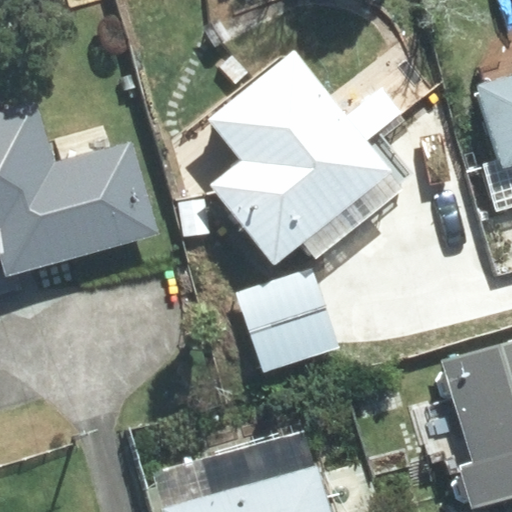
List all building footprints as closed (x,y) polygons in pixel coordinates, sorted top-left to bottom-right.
[(384,169),(298,64),(220,127),(246,160),(222,180),(281,252),(384,169)] [(511,79),(487,86),(506,154),(511,152),(511,79)] [(34,115),(0,124),(0,223),(2,223),(11,258),(69,243),(34,115)] [(313,277),(242,300),(263,364),(334,341),(313,277)] [(511,494),(511,350),(455,367),(484,460),(468,465),(480,504),(511,494)] [(329,511),(319,472),(173,511),(329,511)]
